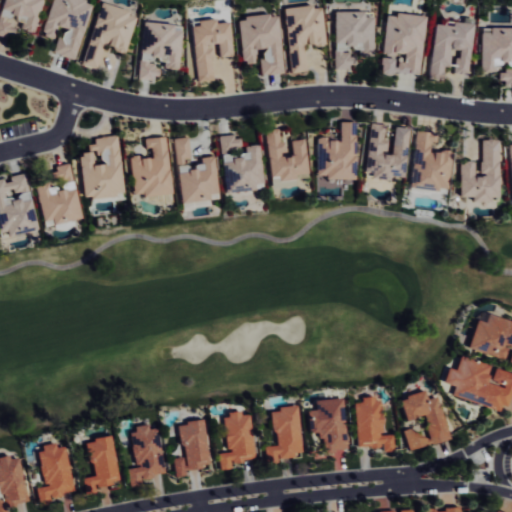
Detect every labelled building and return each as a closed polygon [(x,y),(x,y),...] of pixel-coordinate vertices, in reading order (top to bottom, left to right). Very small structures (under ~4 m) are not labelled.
[(33,33),(41,0),(3,0),(0,12),(0,35),(13,40),(16,29),(33,33)] [(92,3),(81,0),(51,0),(40,35),(54,39),(58,27),(61,28),(53,53),(74,60),(92,3)] [(82,66),(96,70),(103,47),(126,53),(137,15),(100,4),(82,66)] [(285,9),(291,74),(307,72),(304,47),(326,44),(322,6),(285,9)] [(424,16),(387,12),(383,53),(399,55),(399,58),(381,57),(380,74),(393,75),(393,72),(419,74),(424,16)] [(284,74),(279,14),(238,18),(243,64),(257,63),(256,52),(260,52),(262,76),(284,74)] [(230,23),(217,24),(216,20),(198,22),(199,27),(192,27),(197,82),(214,81),(211,45),(218,44),(220,58),(233,57),(230,23)] [(433,24),(428,76),(442,77),(443,67),(447,67),(449,49),(457,49),(454,73),(466,74),(471,23),(451,21),(451,25),(433,24)] [(479,73),(492,73),(492,60),(511,59),(511,27),(479,27),(479,73)] [(160,65),(139,64),(138,79),(159,80),(160,65)] [(511,69),(497,69),(497,83),(511,82),(511,69)] [(408,127),(390,126),(389,139),(381,139),(382,125),(368,124),(363,170),(369,171),(369,176),(403,180),(408,127)] [(444,191),(449,152),(430,150),(433,133),(414,131),(411,156),(407,186),(444,191)] [(220,138),(225,194),(256,191),(256,185),(263,184),(260,145),(242,147),(241,135),(220,138)] [(171,194),(165,137),(144,139),(145,149),(151,148),(152,158),(139,159),(138,156),(129,157),(133,198),(171,194)] [(218,194),(214,157),(200,158),(201,166),(188,168),(187,160),(190,160),(188,137),(173,139),(180,204),(210,201),(210,195),(218,194)] [(123,195),(117,138),(87,141),(88,153),(79,154),(84,199),(123,195)] [(497,197),(497,140),(479,140),(479,175),(472,175),(472,161),(457,161),(457,196),(470,197),(470,201),(488,201),(488,197),(497,197)] [(53,167),(55,184),(71,182),(69,165),(53,167)] [(39,230),(24,174),(6,178),(0,179),(0,226),(2,233),(7,232),(9,238),(39,230)] [(54,226),(82,219),(74,189),(50,194),(47,182),(34,185),(44,226),(53,223),(54,226)] [(511,322),(485,314),(483,322),(474,319),(465,348),(500,359),(504,346),(511,348),(506,362),(511,363),(511,322)] [(488,364),(457,356),(453,369),(445,367),(441,382),(452,386),(450,396),(503,411),(511,379),(511,373),(493,368),(489,383),(483,381),(488,364)] [(447,438),(435,396),(424,399),(422,391),(396,398),(403,420),(421,415),(425,429),(402,436),(406,450),(447,438)] [(313,400),(313,410),(308,410),(309,433),(320,432),(320,454),(333,453),(333,449),(344,449),(341,399),(313,400)] [(353,400),(355,448),(380,446),(380,451),(391,451),(391,434),(380,435),(378,399),(353,400)] [(296,405),(276,407),(276,411),(270,412),(272,446),(263,447),(264,464),(276,463),(275,459),(300,457),(296,405)] [(252,460),(247,414),(239,415),(238,412),(220,414),(224,453),(216,453),(218,470),(229,469),(228,463),(252,460)] [(176,423),(180,457),(170,459),(173,477),(184,475),(183,469),(208,466),(202,420),(176,423)] [(161,474),(153,425),(130,429),(136,467),(128,468),(131,486),(143,484),(142,477),(161,474)] [(119,483),(112,436),(87,440),(92,476),(82,478),(85,495),(96,493),(95,486),(119,483)] [(66,446),(57,447),(56,445),(37,448),(43,486),(36,487),(38,500),(63,496),(63,492),(73,490),(66,446)] [(28,501),(18,458),(11,459),(10,456),(0,458),(0,493),(1,499),(0,499),(0,511),(7,511),(6,506),(28,501)]
